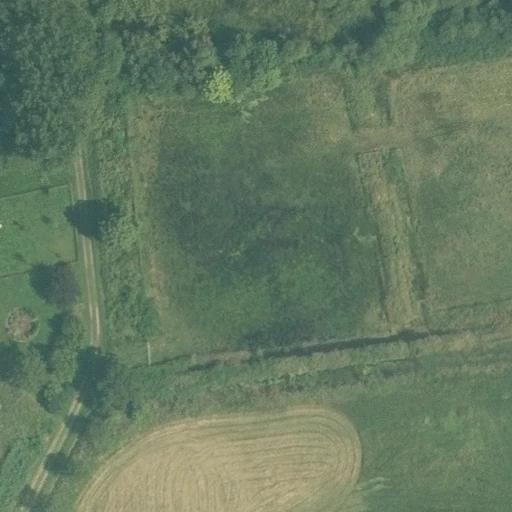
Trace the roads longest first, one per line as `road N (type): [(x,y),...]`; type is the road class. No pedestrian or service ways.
road 1 (track): [(10,511),(95,355),(60,0)]
road 2 (unknown): [(0,292),(21,359),(36,464)]
